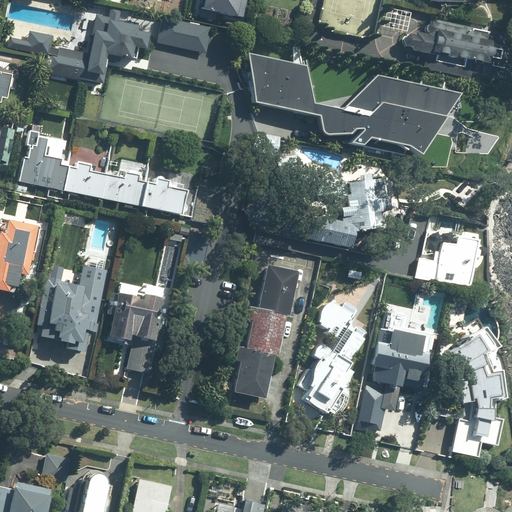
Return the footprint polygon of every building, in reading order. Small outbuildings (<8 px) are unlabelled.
[(206,0),(205,8),(245,16),(247,0),(206,0)] [(107,55),(128,59),(130,47),(142,50),(146,33),(134,30),(135,23),(118,19),(120,9),(109,7),(107,17),(94,14),(86,53),(50,45),(52,35),(27,30),(25,40),(8,36),(5,47),(46,56),(42,72),(101,84),(107,55)] [(155,43),(204,53),(210,27),(161,17),(155,43)] [(471,27),(430,18),(429,21),(428,21),(424,24),(423,29),(425,33),(426,33),(426,34),(412,31),(411,34),(406,33),(402,36),(401,41),(404,45),(409,46),(408,49),(425,53),(421,68),(463,77),(464,71),(497,78),(499,68),(501,68),(506,46),(489,43),(489,41),(483,40),(484,34),(470,31),(471,27)] [(405,143),(416,153),(438,122),(458,92),(373,73),(337,108),(309,102),(301,63),(242,51),(250,99),(313,114),(317,130),(322,133),(346,132),(349,128),(359,127),(346,140),(358,143),(364,136),(405,143)] [(0,97),(3,99),(9,68),(0,66),(0,97)] [(0,161),(4,162),(11,130),(0,127),(0,161)] [(16,181),(60,190),(65,165),(58,164),(59,158),(43,155),(46,137),(37,135),(37,132),(27,130),(24,145),(27,146),(24,157),(21,156),(16,181)] [(250,147),(274,152),(277,137),(258,133),(251,138),(250,147)] [(305,142),(300,157),(338,171),(343,156),(305,142)] [(286,177),(344,201),(345,206),(337,207),(338,216),(329,214),(323,243),(346,248),(350,231),(371,228),(369,212),(379,211),(377,200),(385,199),(382,177),(348,182),(307,165),(305,168),(297,165),(296,154),(274,156),(276,178),(286,177)] [(73,167),(65,165),(60,190),(96,198),(101,173),(88,170),(89,164),(75,161),(73,167)] [(121,177),(101,173),(96,198),(138,206),(143,181),(134,180),(136,174),(122,171),(121,177)] [(150,183),(143,181),(138,206),(178,215),(183,190),(163,186),(164,180),(151,178),(150,183)] [(198,186),(191,220),(211,224),(218,190),(198,186)] [(0,290),(10,293),(14,274),(22,275),(33,226),(3,219),(0,232),(0,290)] [(178,233),(186,235),(188,228),(179,227),(178,233)] [(208,235),(189,232),(182,265),(201,269),(208,235)] [(417,257),(413,278),(463,288),(472,240),(451,236),(450,245),(440,243),(436,261),(417,257)] [(264,264),(254,308),(283,315),(286,315),(295,270),(264,264)] [(86,330),(94,332),(96,323),(93,323),(104,270),(81,265),(77,285),(58,281),(59,276),(45,273),(34,325),(39,326),(37,336),(68,343),(66,349),(81,352),(86,330)] [(130,345),(125,369),(148,373),(160,314),(157,313),(160,298),(134,292),(133,297),(111,292),(106,314),(110,315),(105,336),(126,340),(126,344),(130,345)] [(309,367),(309,369),(307,368),(296,386),(305,391),(300,399),(324,414),(325,412),(332,416),(338,411),(342,405),(345,397),(344,389),(344,383),(346,377),(350,372),(345,369),(348,363),(346,361),(360,339),(343,328),(350,315),(327,301),(327,302),(322,305),(318,309),(316,314),(316,320),(315,322),(325,328),(323,332),(335,339),(328,350),(317,343),(309,355),(316,359),(313,362),(309,367)] [(274,356),(283,315),(254,308),(246,306),(243,320),(248,321),(242,348),(271,356),(274,356)] [(466,371),(466,377),(481,374),(477,367),(482,365),(479,357),(496,347),(483,326),(443,350),(456,371),(462,367),(464,372),(466,371)] [(374,342),(372,341),(353,430),(378,435),(384,410),(392,412),(398,385),(416,389),(424,352),(420,351),(423,336),(378,327),(374,342)] [(262,399),(271,356),(242,348),(235,346),(232,360),(237,361),(230,392),(262,399)] [(495,372),(481,374),(466,377),(453,379),(457,404),(470,402),(471,408),(471,413),(469,412),(468,421),(455,419),(448,452),(475,457),(478,443),(495,446),(501,419),(491,417),(491,405),(487,406),(487,399),(499,397),(495,372)] [(39,478),(63,483),(68,459),(44,454),(39,478)] [(103,511),(109,486),(101,484),(101,479),(98,475),(93,473),(88,473),(84,476),(82,480),(70,478),(62,511),(103,511)] [(135,479),(128,510),(136,511),(162,511),(168,486),(135,479)] [(43,511),(48,489),(12,482),(10,488),(0,486),(0,511),(43,511)] [(260,511),(262,504),(241,500),(238,511),(260,511)]
